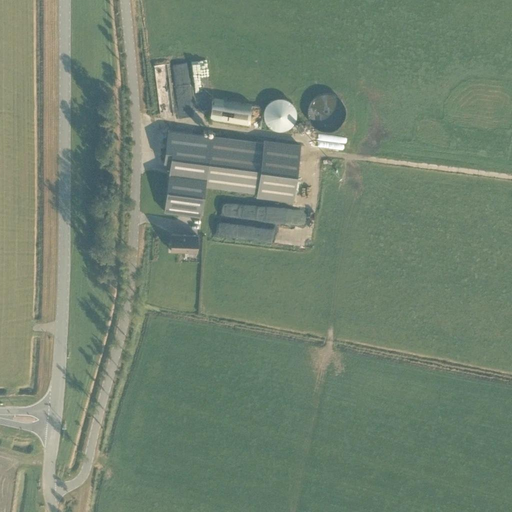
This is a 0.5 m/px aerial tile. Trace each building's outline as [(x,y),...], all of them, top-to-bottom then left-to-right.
[(251,104),(211,98),(208,119),(248,125),(251,104)] [(266,126),(296,126),(297,98),(266,98),(266,126)] [(299,144),(262,139),(262,141),(167,130),(163,162),(170,163),(164,211),(201,215),(204,185),(256,191),(256,194),(292,198),(299,144)] [(226,217),(272,220),(273,205),(227,202),(226,217)] [(171,250),(197,251),(197,234),(171,233),(171,250)]
